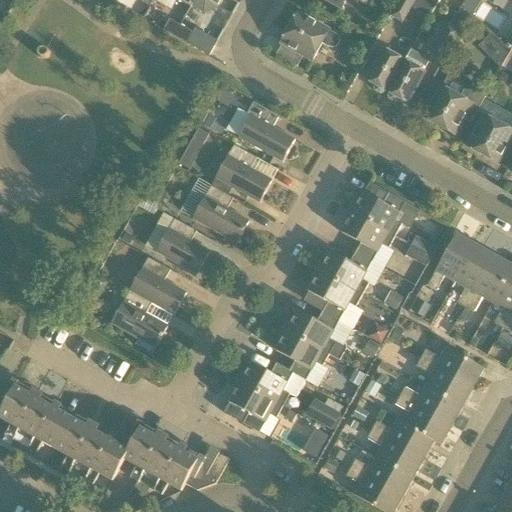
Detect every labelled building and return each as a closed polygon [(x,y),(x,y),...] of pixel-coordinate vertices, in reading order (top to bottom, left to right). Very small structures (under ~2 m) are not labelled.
[(195,0),(191,8),(204,15),(216,11),(222,0),(195,0)] [(323,0),(342,10),(347,0),(323,0)] [(402,23),(415,0),(401,0),(391,17),(402,23)] [(429,0),(422,0),(419,7),(429,14),(436,4),(429,0)] [(511,0),(487,0),(487,1),(502,11),(509,0),(511,0)] [(459,33),(469,14),(460,8),(448,27),(459,33)] [(281,45),(303,57),(312,62),(322,45),(329,48),(332,49),(333,49),(335,48),(338,46),(340,42),(339,38),(336,35),(330,31),(298,13),(281,45)] [(170,20),(164,31),(210,57),(216,46),(170,20)] [(445,57),(459,33),(448,27),(434,52),(445,57)] [(362,42),(362,47),(366,49),(371,47),(371,42),(367,40),(362,42)] [(497,52),(490,59),(498,66),(501,68),(508,54),(501,48),(499,50),(497,52)] [(405,62),(384,50),(366,82),(375,86),(373,88),(375,91),(380,94),(383,94),(384,92),(387,93),(405,62)] [(423,72),(428,64),(426,59),(411,51),(405,62),(387,93),(390,95),(389,97),(389,100),(395,103),(397,102),(399,100),(408,105),(426,73),(423,72)] [(511,73),(511,51),(502,68),(511,73)] [(448,77),(442,88),(424,119),(455,136),(464,120),(471,124),(477,112),(484,100),(485,98),(478,94),(476,88),(472,84),(469,81),(467,80),(464,78),(459,76),(454,76),(450,77),(448,77)] [(223,91),(217,102),(223,106),(231,104),(234,98),(223,91)] [(274,128),(279,118),(254,104),(248,115),(251,117),(239,139),(283,164),(296,141),(274,128)] [(467,146),(467,148),(486,158),(498,165),(511,140),(511,131),(484,116),(467,146)] [(199,129),(191,142),(208,152),(215,138),(199,129)] [(228,197),(233,189),(260,205),(273,182),(251,169),(257,159),(235,147),(216,180),(212,187),(228,197)] [(351,208),(349,212),(395,238),(402,226),(395,222),(405,203),(389,194),(383,191),(370,184),(357,207),(351,208)] [(234,200),(228,197),(212,187),(193,221),(237,245),(250,222),(228,210),(234,200)] [(389,250),(395,238),(349,212),(347,215),(349,221),(342,234),(361,245),(356,254),(372,263),(382,246),(389,250)] [(192,243),(197,233),(175,220),(157,254),(197,277),(210,253),(192,243)] [(125,230),(118,242),(133,250),(140,239),(125,230)] [(476,246),(457,235),(428,288),(437,293),(445,277),(455,283),(476,246)] [(412,247),(432,258),(437,249),(417,237),(412,247)] [(466,309),(495,257),(476,246),(455,283),(467,289),(458,305),(466,309)] [(432,258),(412,247),(406,256),(427,267),(432,258)] [(318,268),(316,271),(362,297),(369,285),(362,281),(372,263),(356,254),(350,264),(332,253),(324,266),(318,268)] [(511,266),(495,257),(466,309),(474,314),(483,298),(493,304),(511,270),(511,266)] [(149,259),(130,293),(152,305),(174,317),(187,294),(166,282),(171,272),(149,259)] [(511,270),(493,304),(504,310),(495,326),(503,331),(511,315),(511,270)] [(362,297),(316,271),(314,274),(316,280),(309,293),(328,304),(323,313),(339,322),(349,305),(356,309),(362,297)] [(99,278),(94,286),(104,292),(109,283),(99,278)] [(384,304),(396,311),(403,299),(391,292),(384,304)] [(152,305),(130,293),(112,326),(139,341),(135,347),(151,355),(154,349),(156,350),(169,327),(147,315),(152,305)] [(418,302),(411,314),(423,321),(430,309),(418,302)] [(80,310),(77,316),(79,321),(84,323),(89,322),(92,317),(90,311),(85,309),(80,310)] [(467,311),(464,317),(472,321),(475,315),(467,311)] [(285,327),(283,330),(329,356),(340,362),(347,350),(344,348),(353,330),(339,322),(323,313),(318,323),(299,312),(293,323),(291,325),(285,327)] [(511,315),(503,331),(511,335),(511,334),(511,315)] [(448,318),(440,331),(449,336),(457,323),(448,318)] [(369,338),(381,345),(388,333),(375,326),(369,338)] [(293,374),(306,382),(316,364),(323,368),(329,356),(283,330),(281,333),(283,339),(276,352),(295,363),(290,372),(293,374)] [(511,339),(502,334),(496,345),(509,352),(511,346),(511,339)] [(363,354),(373,360),(380,347),(370,341),(363,354)] [(421,361),(473,390),(483,371),(446,350),(441,360),(426,352),(421,361)] [(473,390),(421,361),(416,368),(431,377),(425,388),(462,409),(473,390)] [(293,374),(290,372),(277,364),(271,375),(252,364),(245,377),(239,379),(237,382),(283,407),(289,397),(296,401),(306,382),(293,374)] [(355,371),(349,382),(359,388),(365,376),(355,371)] [(237,391),(230,404),(224,414),(260,434),(270,416),(277,419),(283,407),(237,382),(235,385),(237,391)] [(381,387),(378,386),(372,382),(367,391),(366,393),(375,398),(381,387)] [(71,419),(11,385),(3,399),(0,404),(0,418),(12,425),(5,437),(13,441),(20,430),(34,438),(28,449),(37,455),(44,443),(54,449),(71,419)] [(405,389),(400,398),(452,428),(462,409),(425,388),(420,398),(405,389)] [(400,398),(395,406),(410,414),(405,424),(422,433),(420,435),(434,443),(441,447),(452,428),(400,398)] [(314,402),(305,419),(331,434),(340,416),(314,402)] [(357,408),(352,417),(361,422),(366,413),(357,408)] [(289,412),(285,419),(293,423),(297,416),(289,412)] [(130,452),(128,451),(71,419),(54,449),(68,457),(62,468),(71,474),(77,462),(92,470),(85,482),(94,487),(101,475),(114,483),(126,461),(130,452)] [(378,423),(373,433),(424,461),(429,451),(434,443),(420,435),(422,433),(405,424),(398,420),(397,422),(392,431),(378,423)] [(350,421),(346,428),(356,433),(359,427),(350,421)] [(197,462),(149,435),(140,430),(128,451),(130,452),(126,461),(137,467),(131,479),(139,483),(146,472),(160,480),(154,492),(163,496),(169,485),(182,492),(186,485),(197,462)] [(424,461),(373,433),(368,440),(383,448),(377,460),(413,480),(424,461)] [(198,492),(217,485),(230,461),(219,454),(220,452),(213,448),(206,460),(200,456),(197,462),(186,485),(198,492)] [(335,448),(330,456),(341,463),(346,454),(335,448)] [(311,449),(305,460),(316,466),(322,455),(311,449)] [(339,464),(329,459),(324,470),(333,475),(339,464)] [(351,470),(403,499),(413,480),(377,460),(371,469),(357,461),(351,470)] [(355,497),(382,511),(395,511),(403,499),(351,470),(346,478),(361,486),(355,497)] [(511,511),(511,496),(506,493),(495,511),(511,511)]
